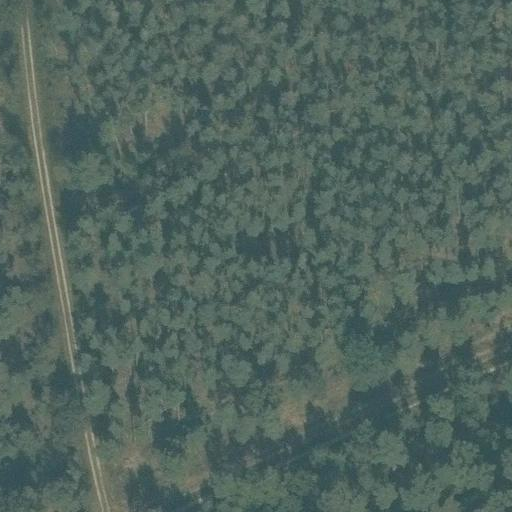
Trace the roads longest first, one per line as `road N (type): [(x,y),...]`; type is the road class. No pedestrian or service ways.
road 1 (track): [(24,0),(28,79),(105,511)]
road 2 (track): [(138,511),(511,343)]
